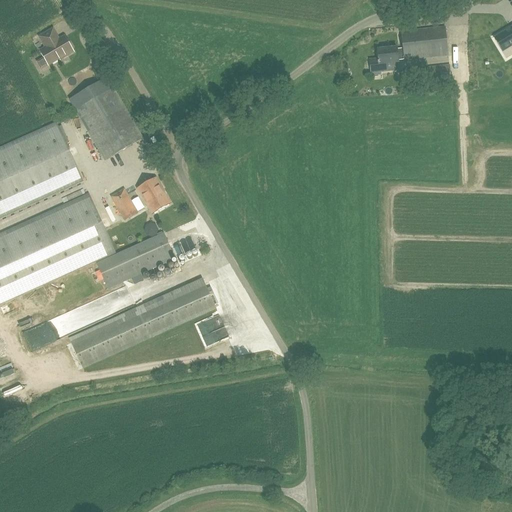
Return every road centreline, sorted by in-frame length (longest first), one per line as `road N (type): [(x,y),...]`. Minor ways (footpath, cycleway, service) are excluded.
road 1 (unclassified): [(312,511),(297,376),(177,162),(361,25),(437,0)]
road 2 (unknown): [(107,177),(157,154),(181,153),(92,16),(75,10)]
